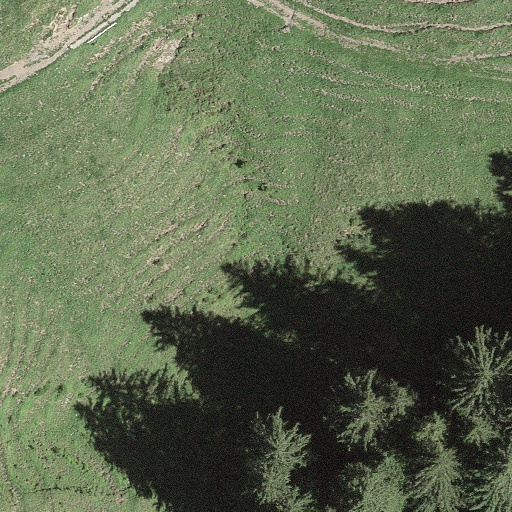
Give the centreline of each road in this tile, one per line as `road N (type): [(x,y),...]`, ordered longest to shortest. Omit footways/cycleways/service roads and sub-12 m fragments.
road 1 (track): [(258,0),(317,28),(421,59),(511,72)]
road 2 (track): [(0,83),(128,0)]
